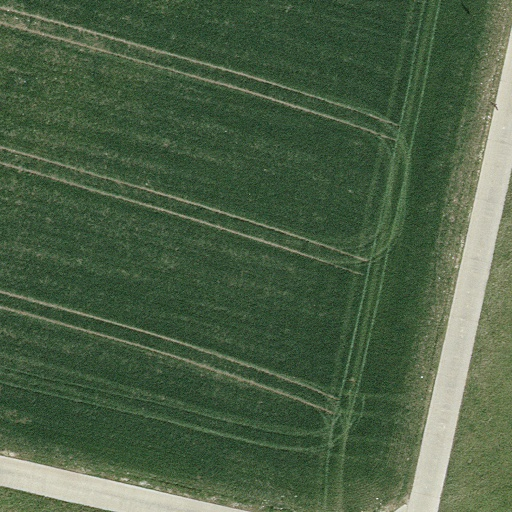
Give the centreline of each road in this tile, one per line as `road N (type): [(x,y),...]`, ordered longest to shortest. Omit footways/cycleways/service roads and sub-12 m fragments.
road 1 (track): [(511,94),(413,511)]
road 2 (track): [(148,511),(0,478)]
